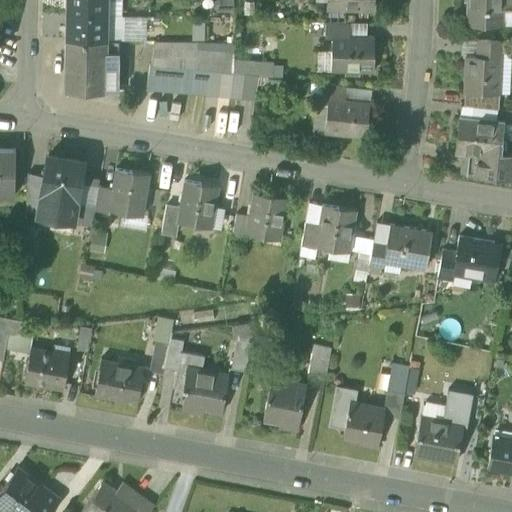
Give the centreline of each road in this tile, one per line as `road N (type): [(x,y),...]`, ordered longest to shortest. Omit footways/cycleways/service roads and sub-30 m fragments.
road 1 (residential): [(497,511),(0,418)]
road 2 (residential): [(25,117),(404,184)]
road 3 (residential): [(421,0),(404,184)]
